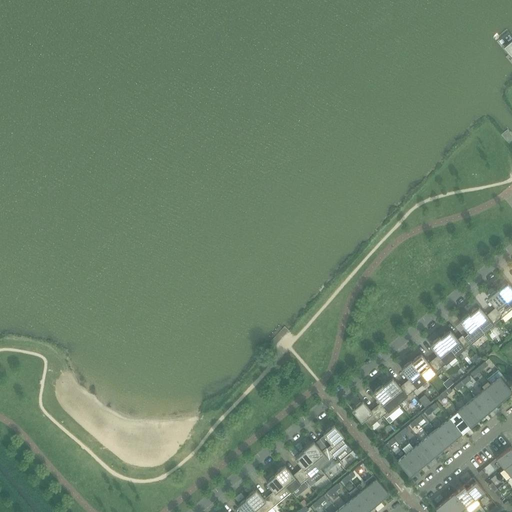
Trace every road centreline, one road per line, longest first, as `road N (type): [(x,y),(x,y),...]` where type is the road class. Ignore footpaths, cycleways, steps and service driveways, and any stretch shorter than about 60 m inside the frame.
road 1 (tertiary): [(198,511),(511,249)]
road 2 (residential): [(395,511),(511,425)]
